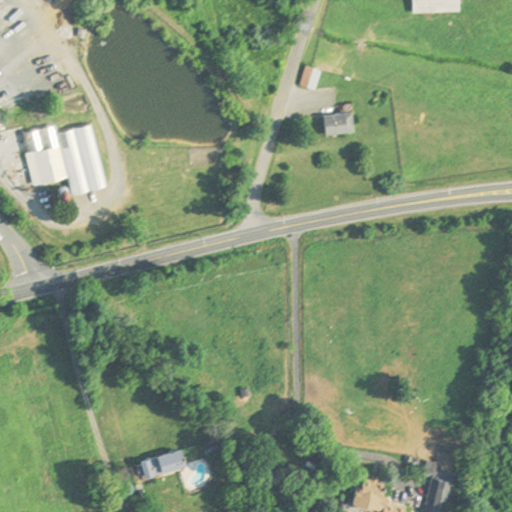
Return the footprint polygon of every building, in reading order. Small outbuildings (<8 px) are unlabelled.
[(407,0),(407,12),(456,12),(455,0),(407,0)] [(318,70),(303,65),(297,85),(312,90),(318,70)] [(324,115),(354,111),(357,131),(349,132),(349,131),(327,134),(324,115)] [(22,131),(27,151),(25,151),(33,184),(69,175),(73,193),(107,185),(92,123),(57,131),(55,123),(22,131)] [(141,459),(142,463),(137,465),(140,475),(146,474),(147,477),(164,473),(163,471),(187,465),(182,447),(158,453),(158,455),(141,459)] [(427,460),(424,475),(431,476),(431,474),(435,475),(438,462),(427,460)] [(353,502),(383,508),(384,506),(385,507),(383,511),(405,511),(407,504),(388,500),(388,499),(383,498),(384,489),(382,489),(384,481),(379,480),(380,475),(371,473),(370,478),(364,477),(362,484),(357,483),(353,502)] [(431,474),(431,476),(424,509),(439,511),(450,511),(457,480),(435,475),(431,474)]
